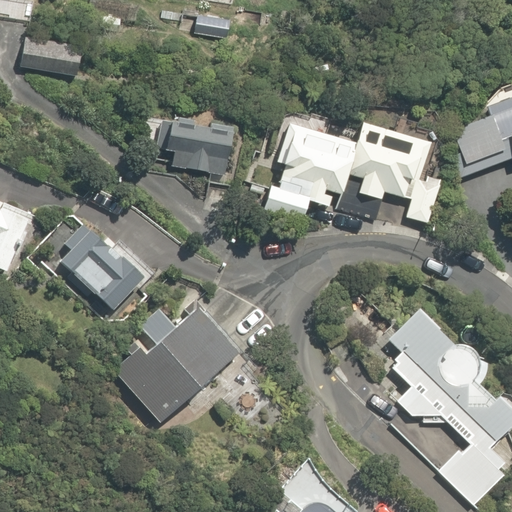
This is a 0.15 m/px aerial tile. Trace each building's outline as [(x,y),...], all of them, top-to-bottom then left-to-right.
[(233,22),(193,16),(191,33),(230,40),(233,22)] [(17,74),(25,24),(0,19),(0,94),(17,98),(21,74),(17,74)] [(21,69),(84,79),(87,58),(77,57),(78,46),(26,39),(21,69)] [(511,114),(457,131),(470,173),(511,160),(511,114)] [(367,128),(361,146),(354,144),(359,128),(335,121),(329,139),(289,127),(278,165),(288,168),(281,191),(273,188),(267,209),(313,223),(317,208),(334,213),(338,198),(349,202),(356,181),(364,184),(360,199),(383,206),(387,195),(409,202),(404,220),(425,227),(431,208),(441,211),(448,187),(423,179),(433,148),(367,128)] [(198,181),(215,184),(236,160),(239,143),(158,130),(155,154),(170,157),(168,171),(199,176),(198,181)] [(0,275),(9,279),(36,210),(0,195),(0,275)] [(97,242),(74,219),(56,238),(65,247),(55,257),(109,312),(144,278),(103,236),(97,242)] [(511,474),(495,456),(511,441),(511,402),(430,309),(392,342),(403,356),(389,368),(413,396),(401,406),(421,429),(434,418),(444,430),(450,424),(470,447),(440,473),(473,511),(478,511),(511,482),(511,474)] [(246,359),(206,313),(149,363),(141,354),(115,377),(163,432),(246,359)] [(177,333),(166,317),(140,334),(152,351),(177,333)] [(348,511),(303,468),(278,495),(281,498),(268,511),(348,511)]
